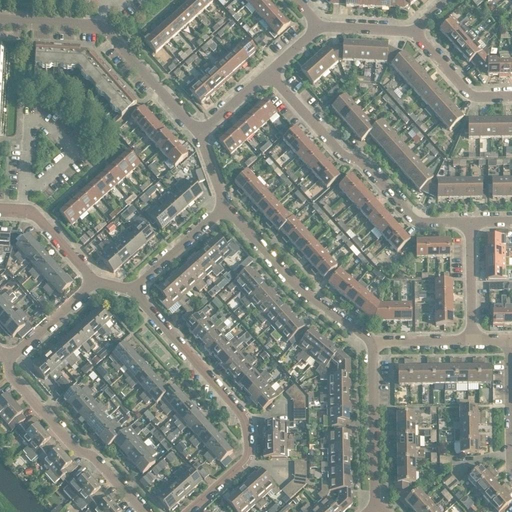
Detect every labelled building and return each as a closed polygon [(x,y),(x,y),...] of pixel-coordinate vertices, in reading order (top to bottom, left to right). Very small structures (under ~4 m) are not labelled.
[(194,0),(188,0),(184,4),(195,17),(204,10),(194,0)] [(210,0),(194,0),(204,10),(212,2),(210,0)] [(250,0),(247,3),(255,11),(267,0),(250,0)] [(262,19),(275,8),(267,0),(255,11),(262,19)] [(378,0),(378,8),(389,9),(389,7),(398,7),(398,0),(378,0)] [(195,17),(184,4),(176,11),(187,24),(195,17)] [(232,17),(236,13),(232,8),(228,12),(232,17)] [(275,8),(262,19),(269,27),(282,16),(275,8)] [(176,11),(168,18),(179,31),(187,24),(176,11)] [(236,22),(240,18),(236,13),(232,17),(236,22)] [(274,38),(290,24),(282,16),(269,27),(272,30),(269,33),(274,38)] [(168,18),(160,26),(171,38),(179,31),(168,18)] [(439,30),(447,38),(460,26),(458,24),(452,18),(449,20),(447,18),(441,23),(444,26),(439,30)] [(225,33),(234,24),(231,21),(222,30),(225,33)] [(461,28),(465,24),(462,21),(458,24),(460,26),(447,38),(454,46),(467,34),(461,28)] [(246,33),(251,29),(246,24),(242,28),(246,33)] [(160,26),(152,33),(163,46),(171,38),(160,26)] [(251,38),(255,34),(251,29),(246,33),(251,38)] [(143,40),(155,53),(163,46),(152,33),(143,40)] [(467,34),(454,46),(461,54),(474,42),(476,44),(480,40),(477,37),(472,40),(467,34)] [(261,50),(261,49),(265,46),(258,37),(254,41),(261,50)] [(246,40),(237,48),(249,60),(257,53),(246,40)] [(342,61),(353,61),(354,43),(354,44),(350,44),(350,43),(343,42),(343,43),(334,46),(340,61),(342,61)] [(483,59),(486,56),(487,55),(489,50),(485,46),(481,50),(476,44),(474,42),(461,54),(468,62),(470,61),(475,67),(483,60),(483,59)] [(353,61),(364,62),(365,44),(358,43),(358,44),(354,44),(354,43),(353,61)] [(371,45),(371,44),(365,44),(364,62),(375,62),(376,44),(375,44),(375,45),(371,45)] [(386,63),(388,64),(395,50),(387,46),(387,45),(380,44),(380,46),(376,45),(376,44),(375,62),(386,63)] [(38,67),(53,67),(52,77),(56,77),(56,64),(57,48),(49,47),(49,46),(44,45),(44,47),(35,46),(34,75),(38,76),(38,67)] [(90,82),(83,88),(85,91),(107,71),(101,65),(102,64),(99,61),(98,62),(87,49),(70,48),(71,47),(66,46),(66,48),(57,48),(56,64),(56,77),(59,77),(60,68),(77,69),(90,82)] [(325,48),(320,53),(321,54),(318,57),(317,56),(329,70),(337,62),(340,61),(334,46),(326,49),(325,48)] [(249,60),(237,48),(229,55),(241,68),(249,60)] [(408,59),(409,58),(404,53),(403,54),(395,50),(388,64),(390,65),(398,74),(412,61),(411,61),(411,62),(408,59)] [(506,75),(510,75),(510,73),(511,72),(511,53),(511,52),(498,53),(498,58),(498,75),(498,77),(506,77),(506,75)] [(233,75),(241,68),(229,55),(221,62),(233,75)] [(321,77),(329,70),(317,56),(316,56),(317,57),(314,60),(313,59),(309,63),(321,77)] [(498,75),(498,58),(488,58),(486,56),(483,59),(483,60),(475,67),(481,73),(487,73),(487,75),(498,75)] [(412,62),(412,61),(398,74),(405,82),(419,69),(415,65),(414,65),(411,62),(412,62)] [(213,69),(225,82),(233,75),(221,62),(213,69)] [(217,89),(225,82),(213,69),(208,63),(200,70),(205,76),(217,89)] [(309,63),(304,68),(305,69),(302,71),(301,70),(300,71),(312,85),(321,77),(309,63)] [(405,82),(412,90),(426,77),(425,78),(422,75),(423,74),(419,69),(405,82)] [(112,78),(107,71),(85,91),(87,93),(94,87),(104,98),(97,104),(99,107),(121,87),(115,81),(117,80),(113,77),(112,78)] [(217,89),(205,76),(197,84),(209,96),(217,89)] [(412,90),(420,98),(433,85),(429,81),(428,81),(425,78),(426,78),(426,77),(412,90)] [(194,80),(186,88),(189,91),(200,104),(209,96),(197,84),(194,80)] [(335,93),(341,87),(338,84),(332,89),(335,93)] [(420,98),(427,106),(440,94),(440,93),(439,94),(437,91),(438,90),(433,85),(420,98)] [(127,94),(121,87),(99,107),(102,109),(108,103),(118,114),(111,121),(114,123),(136,104),(130,97),(131,96),(128,93),(127,94)] [(398,98),(393,92),(390,95),(395,101),(398,98)] [(427,106),(434,114),(448,102),(443,97),(442,98),(440,95),(441,94),(440,94),(427,106)] [(92,108),(95,106),(86,95),(83,97),(92,108)] [(334,112),(339,116),(352,104),(345,96),(331,108),(332,109),(333,108),(335,111),(334,112)] [(268,120),(276,113),(278,112),(276,110),(274,111),(265,100),(257,107),(268,120)] [(391,108),(395,105),(390,100),(386,103),(391,108)] [(434,114),(441,122),(455,110),(455,109),(454,110),(451,107),(452,106),(448,102),(434,114)] [(346,124),(346,125),(360,112),(352,104),(339,116),(343,121),(344,120),(347,124),(346,124)] [(130,118),(138,126),(151,115),(143,106),(130,118)] [(249,114),(261,127),(268,120),(257,107),(249,114)] [(412,114),(408,108),(404,111),(409,117),(412,114)] [(463,118),(458,113),(457,114),(454,111),(455,110),(441,122),(449,130),(463,118)] [(107,124),(109,122),(100,111),(98,114),(107,124)] [(367,120),(360,112),(346,125),(347,124),(350,127),(349,128),(353,133),(367,120)] [(249,114),(241,121),(253,134),(261,127),(249,114)] [(138,126),(145,134),(158,123),(151,115),(138,126)] [(406,124),(409,121),(404,116),(401,119),(406,124)] [(368,134),(374,128),(367,120),(353,133),(357,138),(358,137),(361,140),(360,141),(361,141),(368,134)] [(468,139),(479,138),(479,120),(479,121),(475,121),(475,120),(468,120),(468,139)] [(479,120),(479,138),(490,138),(490,120),(483,120),(483,121),(479,121),(479,120)] [(490,138),(501,138),(500,120),(500,121),(496,121),(496,120),(490,120),(490,138)] [(501,120),(500,120),(501,138),(511,138),(511,120),(505,120),(505,121),(501,121),(501,120)] [(253,134),(241,121),(234,128),(245,141),(253,134)] [(371,138),(375,142),(389,130),(381,121),(374,128),(368,134),(369,134),(372,137),(371,138)] [(145,134),(152,142),(165,131),(158,123),(145,134)] [(427,130),(422,124),(419,127),(424,133),(427,130)] [(234,128),(226,135),(238,148),(245,141),(234,128)] [(303,136),(295,128),(282,140),(290,148),(303,136)] [(382,150),(396,138),(389,130),(375,142),(379,147),(380,146),(383,149),(382,150)] [(165,131),(152,142),(160,151),(172,139),(165,131)] [(420,140),(424,137),(419,132),(416,135),(420,140)] [(238,148),(226,135),(218,142),(230,155),(238,148)] [(290,148),(297,156),(310,144),(303,136),(290,148)] [(386,153),(385,153),(389,158),(403,146),(396,138),(382,150),(383,150),(386,153)] [(167,159),(180,147),(172,139),(160,151),(167,159)] [(304,164),(317,153),(310,144),(297,156),(304,164)] [(396,166),(397,166),(410,154),(403,146),(389,158),(394,163),(395,162),(397,165),(396,166)] [(167,159),(174,167),(187,155),(180,147),(167,159)] [(435,157),(438,154),(433,148),(430,151),(435,157)] [(128,151),(120,158),(132,171),(140,164),(128,151)] [(304,164),(311,172),(324,161),(317,153),(304,164)] [(400,170),(404,174),(418,162),(410,154),(397,166),(397,167),(398,166),(401,169),(400,170)] [(132,171),(120,158),(112,165),(124,178),(132,171)] [(319,180),(331,169),(324,161),(311,172),(319,180)] [(411,182),(425,170),(418,162),(404,174),(408,179),(409,178),(412,181),(411,182)] [(112,165),(105,172),(116,185),(124,178),(112,165)] [(200,169),(195,171),(198,182),(204,180),(200,169)] [(319,180),(326,189),(339,177),(331,169),(319,180)] [(420,190),(428,194),(434,180),(432,179),(425,170),(411,182),(411,183),(412,182),(415,185),(414,186),(419,191),(420,190)] [(239,189),(236,192),(238,194),(255,180),(247,171),(234,183),(239,189)] [(116,185),(105,172),(97,178),(109,191),(116,185)] [(359,184),(351,175),(338,187),(346,195),(359,184)] [(97,178),(90,185),(101,198),(109,191),(97,178)] [(186,185),(181,179),(177,182),(194,201),(202,193),(191,181),(186,185)] [(503,198),(509,198),(509,197),(511,196),(511,179),(503,180),(503,198)] [(240,197),(244,194),(249,199),(262,188),(255,180),(238,194),(240,197)] [(448,199),(448,181),(437,181),(434,180),(428,194),(437,198),(437,199),(444,199),(444,198),(448,198),(448,199)] [(459,180),(448,181),(448,199),(449,199),(449,198),(453,198),(453,199),(459,199),(459,180)] [(470,180),(459,180),(459,199),(466,199),(466,197),(470,197),(470,199),(470,180)] [(474,197),(474,198),(481,198),(481,180),(470,180),(470,199),(470,197),(474,197)] [(491,180),(492,198),(492,197),(497,197),(497,198),(503,198),(503,180),(491,180)] [(179,192),(175,195),(186,208),(194,201),(177,182),(174,186),(179,192)] [(353,204),(366,192),(359,184),(346,195),(353,204)] [(94,205),(101,198),(90,185),(82,192),(94,205)] [(145,194),(148,197),(156,190),(152,187),(145,194)] [(254,205),(250,208),(253,210),(269,196),(262,188),(249,199),(254,205)] [(82,192),(74,199),(86,212),(94,205),(82,192)] [(360,212),(373,200),(366,192),(353,204),(360,212)] [(165,193),(161,197),(178,215),(186,208),(175,195),(170,199),(165,193)] [(255,213),(258,210),(263,215),(276,204),(269,196),(253,210),(255,213)] [(163,206),(159,210),(170,222),(178,215),(161,197),(158,200),(163,206)] [(74,199),(67,206),(78,219),(86,212),(74,199)] [(367,220),(380,208),(373,200),(360,212),(367,220)] [(268,221),(265,224),(267,226),(283,212),(276,204),(263,215),(268,221)] [(133,205),(121,214),(125,219),(137,210),(133,205)] [(78,219),(67,206),(59,213),(70,226),(78,219)] [(151,218),(161,230),(170,222),(159,210),(154,214),(149,208),(145,211),(146,213),(144,215),(148,220),(151,218)] [(374,228),(387,216),(380,208),(367,220),(374,228)] [(269,229),(273,226),(278,232),(280,230),(291,220),(290,220),(283,212),(267,226),(269,229)] [(151,227),(140,216),(133,222),(135,224),(131,227),(134,231),(146,244),(154,236),(148,230),(151,227)] [(374,228),(382,236),(395,224),(387,216),(374,228)] [(285,236),(281,239),(284,241),(300,226),(292,218),(290,220),(291,220),(280,230),(285,236)] [(382,236),(389,244),(402,232),(395,224),(382,236)] [(286,243),(289,240),(294,246),(307,234),(300,226),(284,241),(286,243)] [(146,244),(134,231),(130,235),(125,229),(121,233),(137,251),(146,244)] [(12,245),(13,245),(14,240),(9,240),(10,231),(0,230),(0,254),(2,255),(3,247),(9,247),(12,248),(12,245)] [(487,247),(505,247),(505,245),(505,236),(507,236),(507,230),(495,230),(495,236),(487,236),(487,247),(485,247),(487,247)] [(396,252),(409,241),(402,232),(389,244),(396,252)] [(129,258),(132,256),(133,258),(138,253),(137,252),(137,251),(121,233),(117,236),(123,242),(118,246),(129,258)] [(307,234),(294,246),(299,252),(296,255),(298,257),(314,242),(307,234)] [(14,256),(17,260),(35,243),(28,235),(21,241),(14,240),(13,245),(15,246),(20,251),(14,256)] [(83,245),(89,240),(84,235),(79,240),(83,245)] [(231,241),(225,246),(218,237),(213,241),(211,240),(207,243),(222,260),(227,255),(229,257),(231,257),(237,251),(238,249),(231,241)] [(415,241),(416,258),(427,258),(427,240),(415,241)] [(438,240),(427,240),(427,258),(438,258),(438,240)] [(449,257),(449,240),(438,240),(438,258),(449,257)] [(304,256),(309,262),(322,250),(314,242),(298,257),(300,260),(304,256)] [(43,251),(35,243),(17,260),(20,264),(26,258),(30,262),(43,251)] [(205,248),(200,252),(219,274),(223,270),(217,264),(222,260),(207,243),(203,247),(205,248)] [(109,244),(105,247),(121,265),(129,258),(118,246),(114,250),(109,244)] [(510,250),(510,245),(505,245),(505,247),(487,247),(487,252),(485,252),(485,258),(509,258),(508,258),(508,250),(510,250)] [(121,265),(105,247),(101,250),(107,256),(102,261),(113,273),(121,265)] [(365,255),(370,261),(373,258),(365,249),(362,252),(365,255)] [(310,271),(312,273),(329,258),(322,250),(309,262),(314,268),(310,271)] [(28,272),(31,276),(50,260),(43,251),(30,262),(34,267),(28,272)] [(216,277),(219,274),(200,252),(196,257),(194,255),(190,258),(205,275),(210,271),(216,277)] [(188,263),(183,268),(202,289),(206,286),(201,280),(205,275),(190,258),(186,262),(188,263)] [(323,279),(336,267),(329,258),(312,273),(315,276),(318,272),(323,279)] [(485,269),(505,269),(505,266),(509,266),(509,258),(485,258),(485,259),(487,259),(487,263),(485,263),(485,269)] [(41,274),(45,279),(57,268),(50,260),(31,276),(35,280),(41,274)] [(487,276),(487,280),(508,280),(508,271),(510,271),(510,266),(509,266),(505,266),(505,269),(485,269),(485,276),(487,276)] [(42,288),(46,292),(64,276),(57,268),(45,279),(48,283),(42,288)] [(177,270),(173,274),(188,290),(193,286),(199,292),(202,289),(183,268),(179,272),(177,270)] [(236,286),(241,291),(258,276),(254,272),(252,274),(248,269),(227,288),(230,291),(236,286)] [(331,287),(336,291),(347,278),(339,270),(324,287),(328,290),(331,287)] [(166,283),(185,304),(189,301),(184,295),(188,290),(173,274),(169,277),(171,279),(166,283)] [(72,284),(64,276),(46,292),(49,296),(55,290),(59,295),(72,284)] [(239,301),(242,305),(264,286),(259,281),(261,280),(258,276),(241,291),(245,296),(239,301)] [(339,299),(341,301),(356,285),(347,278),(336,291),(342,296),(339,299)] [(434,292),(452,292),(452,281),(434,281),(434,292)] [(194,314),(185,304),(166,283),(162,287),(160,285),(156,289),(162,295),(157,299),(167,310),(167,309),(176,301),(186,312),(181,317),(185,321),(194,314)] [(353,305),(364,292),(356,285),(341,301),(344,304),(347,300),(353,305)] [(268,291),(264,286),(242,305),(246,308),(251,303),(256,308),(273,293),(269,289),(268,291)] [(0,303),(12,293),(8,296),(12,292),(10,291),(9,290),(6,293),(5,293),(0,297),(0,303)] [(211,290),(207,293),(211,298),(215,294),(211,290)] [(358,309),(355,313),(358,315),(372,299),(364,292),(353,305),(358,309)] [(435,303),(452,303),(452,292),(434,292),(435,303)] [(15,297),(12,293),(0,303),(0,318),(10,310),(14,306),(10,302),(15,297)] [(254,318),(258,322),(279,303),(275,298),(276,297),(273,293),(256,308),(260,313),(254,318)] [(40,297),(36,301),(42,308),(46,305),(40,297)] [(360,317),(361,317),(363,314),(373,322),(379,305),(372,299),(358,315),(360,317)] [(506,301),(501,302),(501,307),(503,307),(503,325),(504,325),(511,324),(511,306),(506,307),(506,301)] [(267,320),(271,325),(288,310),(284,306),(283,307),(279,303),(258,322),(261,325),(267,320)] [(435,314),(452,314),(452,303),(435,303),(435,314)] [(393,326),(393,322),(400,322),(400,304),(389,305),(389,327),(393,326)] [(407,322),(408,326),(411,326),(411,304),(400,304),(400,322),(407,322)] [(373,322),(386,322),(386,326),(387,327),(389,327),(389,305),(379,305),(373,322)] [(188,331),(192,335),(209,320),(204,315),(210,310),(207,306),(186,325),(190,330),(188,331)] [(37,307),(32,311),(38,317),(42,313),(37,307)] [(503,307),(501,307),(492,307),(492,325),(496,325),(496,327),(504,327),(504,325),(503,325),(503,307)] [(90,316),(106,334),(110,331),(105,325),(110,321),(108,319),(111,317),(106,311),(103,314),(98,308),(96,311),(94,310),(89,314),(90,316)] [(0,324),(0,326),(3,330),(23,312),(19,309),(14,314),(10,310),(0,318),(0,323),(0,324)] [(270,335),(273,339),(294,320),(290,315),(291,314),(288,310),(271,325),(276,330),(270,335)] [(26,316),(23,312),(3,330),(8,335),(9,334),(12,337),(17,333),(21,339),(33,329),(28,323),(24,326),(20,322),(26,316)] [(435,314),(435,325),(452,325),(452,314),(435,314)] [(103,338),(106,334),(90,316),(82,323),(93,336),(97,332),(103,338)] [(201,342),(222,323),(219,319),(213,325),(209,320),(192,335),(195,339),(197,337),(201,342)] [(301,335),(298,332),(303,327),(300,323),(298,324),(294,320),(273,339),(276,342),(282,337),(286,342),(285,342),(286,343),(289,340),(292,344),(301,335)] [(82,323),(74,331),(90,349),(94,346),(89,340),(93,336),(82,323)] [(219,332),(225,327),(222,323),(201,342),(205,347),(203,348),(207,352),(224,337),(219,332)] [(301,359),(301,360),(320,338),(315,334),(316,332),(312,329),(304,338),(301,335),(292,344),(292,345),(295,342),(298,345),(297,346),(303,350),(300,354),(299,353),(294,359),(299,363),(301,359)] [(77,350),(81,346),(87,352),(90,349),(74,331),(66,338),(77,350)] [(212,354),(216,359),(237,340),(234,336),(228,342),(224,337),(207,352),(210,356),(212,354)] [(58,345),(74,363),(78,360),(72,354),(77,350),(66,338),(63,340),(62,339),(57,343),(58,345)] [(310,357),(315,361),(330,344),(326,340),(324,342),(320,338),(301,360),(305,363),(310,357)] [(219,365),(222,369),(239,354),(235,349),(241,344),(237,340),(216,359),(220,364),(219,365)] [(132,352),(124,343),(109,357),(113,362),(110,364),(114,368),(132,352)] [(109,353),(114,348),(111,344),(105,350),(109,353)] [(325,368),(330,361),(337,353),(337,352),(332,349),(334,347),(330,344),(315,361),(320,365),(315,371),(319,374),(324,368),(325,368)] [(70,367),(74,363),(58,345),(50,352),(64,368),(68,365),(70,367)] [(337,375),(348,375),(350,375),(350,360),(338,351),(337,352),(337,353),(330,361),(337,366),(337,375)] [(50,352),(41,360),(58,378),(62,375),(60,372),(64,368),(50,352)] [(114,368),(117,372),(119,370),(123,374),(139,360),(132,352),(114,368)] [(268,357),(264,352),(260,356),(264,361),(268,357)] [(243,359),(239,354),(222,369),(226,373),(227,371),(231,376),(253,357),(249,353),(243,359)] [(234,382),(237,386),(254,371),(250,366),(256,361),(253,357),(231,376),(236,381),(234,382)] [(68,389),(58,378),(41,360),(40,358),(35,363),(36,365),(33,367),(44,379),(49,375),(54,381),(60,387),(55,392),(60,397),(68,389)] [(428,365),(428,367),(421,367),(421,385),(433,385),(432,359),(426,359),(427,365),(428,365)] [(444,385),(444,367),(437,367),(437,365),(438,365),(438,359),(432,359),(433,385),(444,385)] [(451,365),(451,367),(444,367),(444,385),(455,385),(455,359),(449,359),(449,365),(451,365)] [(467,384),(467,367),(460,367),(460,365),(461,365),(461,359),(455,359),(455,385),(467,384)] [(473,365),(473,367),(467,367),(467,384),(478,384),(478,359),(472,359),(472,365),(473,365)] [(490,384),(490,366),(483,367),(483,365),(484,365),(484,359),(478,359),(478,384),(490,384)] [(139,360),(123,374),(127,378),(125,380),(128,384),(146,368),(148,366),(143,361),(142,363),(139,360)] [(410,360),(404,360),(404,366),(405,366),(405,368),(398,368),(398,385),(410,385),(410,360)] [(414,365),(415,365),(415,360),(410,360),(410,385),(421,385),(421,367),(414,368),(414,365)] [(137,383),(141,387),(154,376),(146,368),(128,384),(131,388),(137,383)] [(243,388),(247,393),(268,374),(265,370),(259,376),(254,371),(237,386),(241,390),(243,388)] [(249,399),(253,403),(269,388),(265,383),(271,378),(268,374),(247,393),(251,398),(249,399)] [(348,381),(348,375),(337,375),(328,375),(319,375),(319,380),(327,380),(327,387),(350,386),(350,381),(348,381)] [(139,397),(142,400),(161,384),(154,376),(141,387),(145,391),(139,397)] [(168,392),(161,384),(142,400),(146,404),(152,399),(156,403),(159,401),(162,398),(168,392)] [(285,393),(289,397),(298,389),(294,385),(285,393)] [(71,406),(89,390),(86,386),(80,391),(76,387),(63,398),(71,406)] [(181,395),(174,386),(168,392),(162,398),(159,401),(162,405),(160,408),(163,411),(181,395)] [(319,393),(320,398),(348,398),(348,392),(350,392),(350,386),(327,387),(327,393),(319,393)] [(280,387),(274,393),(269,388),(253,403),(256,407),(258,405),(262,410),(283,391),(280,387)] [(289,397),(293,402),(305,397),(298,389),(289,397)] [(78,414),(90,403),(94,400),(90,396),(92,394),(89,390),(71,406),(78,414)] [(0,415),(14,403),(6,394),(4,396),(0,391),(0,415)] [(172,410),(176,414),(188,403),(181,395),(163,411),(166,415),(172,410)] [(293,402),(293,408),(305,408),(305,397),(293,402)] [(348,404),(348,398),(320,398),(320,403),(328,403),(328,410),(350,409),(350,404),(348,404)] [(94,400),(90,403),(78,414),(85,422),(104,406),(100,402),(98,404),(94,400)] [(22,413),(14,403),(0,415),(0,416),(8,425),(12,430),(25,419),(20,414),(22,413)] [(176,422),(174,424),(177,427),(196,411),(188,403),(176,414),(172,417),(176,422)] [(88,429),(91,432),(108,416),(104,412),(107,410),(104,406),(85,422),(90,428),(88,429)] [(459,407),(459,419),(485,419),(485,413),(479,413),(479,414),(477,414),(477,407),(459,407)] [(323,427),(334,427),(344,427),(344,421),(348,421),(348,414),(350,414),(350,409),(328,410),(328,416),(323,416),(323,427)] [(148,420),(152,416),(147,411),(143,414),(148,420)] [(191,430),(203,419),(196,411),(177,427),(181,431),(187,426),(191,430)] [(394,419),(396,419),(396,426),(414,425),(414,413),(393,414),(394,419)] [(118,422),(115,418),(112,421),(108,416),(91,432),(93,435),(95,433),(100,438),(118,422)] [(26,447),(43,432),(42,431),(42,432),(36,426),(39,423),(33,417),(24,425),(23,424),(14,431),(23,441),(22,442),(26,447)] [(141,424),(138,419),(130,425),(134,429),(141,424)] [(189,440),(192,444),(210,427),(203,419),(191,430),(195,435),(189,440)] [(459,419),(459,431),(477,430),(477,424),(479,424),(479,425),(485,425),(485,419),(459,419)] [(113,442),(113,441),(119,436),(119,435),(124,431),(120,427),(121,426),(118,422),(100,438),(107,447),(113,442)] [(262,429),(263,435),(285,434),(285,428),(293,428),(293,422),(265,423),(265,429),(262,429)] [(396,432),(394,432),(394,437),(414,437),(414,425),(396,426),(396,432)] [(113,441),(113,442),(120,449),(120,450),(138,433),(142,430),(139,426),(133,431),(129,427),(125,430),(124,431),(119,435),(119,436),(113,441)] [(201,442),(205,447),(217,435),(210,427),(192,444),(195,448),(201,442)] [(320,440),(320,445),(349,444),(348,438),(351,438),(351,433),(345,433),(344,427),(334,427),(334,433),(328,433),(328,440),(320,440)] [(459,431),(454,431),(454,442),(459,442),(485,442),(485,436),(479,436),(479,437),(477,437),(477,430),(459,431)] [(160,443),(164,439),(157,431),(153,434),(160,443)] [(49,439),(43,433),(44,433),(43,432),(26,447),(26,448),(21,452),(30,462),(36,457),(37,458),(56,442),(51,437),(49,439)] [(118,451),(123,456),(124,454),(127,458),(143,443),(139,439),(142,437),(138,433),(120,450),(120,449),(118,451)] [(293,441),(285,441),(285,434),(263,435),(263,440),(265,440),(265,446),(293,446),(293,441)] [(203,456),(206,460),(225,444),(217,435),(205,447),(209,451),(203,456)] [(414,448),(414,437),(394,437),(394,442),(397,442),(397,448),(414,448)] [(176,446),(182,452),(187,447),(182,441),(176,446)] [(60,447),(56,442),(37,458),(39,460),(40,460),(45,465),(43,466),(47,471),(64,456),(64,455),(63,455),(58,449),(60,447)] [(479,448),(485,448),(485,442),(459,442),(460,454),(477,454),(477,446),(479,446),(479,448)] [(127,458),(135,466),(153,449),(149,445),(145,449),(142,445),(143,444),(143,443),(127,458)] [(225,444),(206,460),(210,464),(216,458),(220,463),(232,452),(225,444)] [(328,449),(328,456),(351,456),(351,450),(349,450),(349,444),(320,445),(320,449),(328,449)] [(286,457),(286,450),(293,450),(293,446),(265,446),(265,452),(263,452),(263,458),(271,458),(271,460),(285,460),(285,457),(286,457)] [(394,455),(394,460),(414,460),(414,448),(397,448),(397,455),(394,455)] [(142,474),(154,463),(150,458),(156,453),(153,449),(135,466),(142,474)] [(169,462),(174,457),(171,453),(165,458),(169,462)] [(64,456),(47,471),(48,471),(44,475),(49,480),(50,479),(54,484),(60,478),(63,482),(65,480),(69,476),(67,475),(77,466),(73,461),(70,463),(65,457),(64,456)] [(320,463),(321,468),(349,467),(349,461),(351,461),(351,456),(328,456),(328,463),(320,463)] [(161,469),(166,464),(162,460),(157,465),(161,469)] [(397,465),(397,471),(415,471),(414,460),(394,460),(394,465),(397,465)] [(195,470),(200,466),(197,462),(192,466),(195,470)] [(155,474),(161,469),(157,465),(151,470),(155,474)] [(77,497),(76,497),(93,481),(92,481),(86,475),(89,473),(83,466),(73,475),(72,474),(69,476),(65,480),(69,485),(62,490),(72,501),(77,497)] [(180,467),(177,471),(193,489),(201,482),(187,466),(183,470),(180,467)] [(204,480),(209,475),(200,466),(195,470),(204,480)] [(480,467),(467,479),(475,488),(494,471),(490,466),(485,470),(486,471),(485,472),(480,467)] [(349,467),(321,468),(321,472),(329,472),(329,479),(351,478),(351,473),(349,473),(349,467)] [(185,496),(193,489),(177,471),(173,474),(178,480),(174,484),(185,496)] [(254,473),(251,477),(266,493),(271,489),(276,495),(280,492),(261,471),(256,475),(254,473)] [(415,483),(415,471),(397,471),(397,478),(394,478),(394,483),(408,483),(415,483)] [(494,471),(475,488),(482,496),(495,484),(491,479),(492,478),(493,479),(497,475),(494,471)] [(151,482),(155,479),(149,472),(145,476),(151,482)] [(294,474),(294,479),(306,484),(306,473),(294,474)] [(441,482),(446,486),(455,478),(450,474),(441,482)] [(262,507),(266,504),(261,498),(266,493),(251,477),(247,480),(248,482),(244,486),(262,507)] [(329,490),(329,491),(338,490),(349,490),(349,484),(351,484),(351,478),(329,479),(329,485),(321,486),(321,490),(329,490)] [(450,491),(459,483),(455,478),(446,486),(450,491)] [(306,484),(294,479),(290,483),(298,492),(306,484)] [(94,482),(93,481),(76,497),(77,497),(72,501),(81,511),(86,506),(88,508),(106,492),(101,487),(99,489),(93,483),(94,482)] [(185,496),(174,484),(171,481),(166,484),(164,482),(160,485),(177,503),(185,496)] [(290,483),(286,487),(294,496),(298,492),(290,483)] [(394,483),(395,495),(408,489),(408,483),(394,483)] [(490,505),(509,488),(505,483),(501,487),(501,488),(500,489),(495,484),(482,496),(490,505)] [(162,494),(157,499),(159,501),(157,503),(162,509),(164,507),(168,511),(170,509),(172,511),(177,506),(176,505),(177,503),(160,485),(157,489),(162,494)] [(262,507),(244,486),(239,490),(237,488),(234,492),(249,509),(254,504),(259,510),(262,507)] [(286,487),(281,490),(287,497),(289,499),(294,496),(286,487)] [(490,505),(496,511),(499,511),(511,502),(506,496),(508,495),(508,496),(511,492),(511,491),(509,488),(490,505)] [(339,499),(332,504),(338,511),(343,511),(352,504),(351,489),(349,490),(338,490),(339,499)] [(412,495),(412,494),(408,489),(395,495),(402,503),(412,495)] [(444,497),(448,493),(445,489),(440,493),(444,497)] [(412,494),(412,495),(402,503),(406,507),(408,506),(412,510),(425,499),(417,490),(412,494)] [(316,501),(315,502),(323,511),(338,511),(332,504),(326,498),(320,491),(317,495),(322,501),(318,504),(316,501)] [(113,505),(108,499),(110,497),(106,492),(88,508),(89,509),(86,511),(106,511),(114,505),(114,504),(113,505)] [(235,511),(245,511),(249,509),(234,492),(230,496),(231,497),(226,501),(235,511)] [(448,502),(452,498),(448,493),(444,497),(448,502)] [(459,501),(462,504),(468,498),(466,495),(463,497),(459,501)] [(413,511),(427,511),(433,507),(425,499),(412,510),(413,511)] [(467,510),(472,505),(468,501),(463,505),(467,510)] [(323,511),(315,502),(314,503),(317,505),(312,509),(307,503),(303,507),(308,511),(323,511)] [(275,511),(279,507),(275,503),(267,511),(275,511)]
